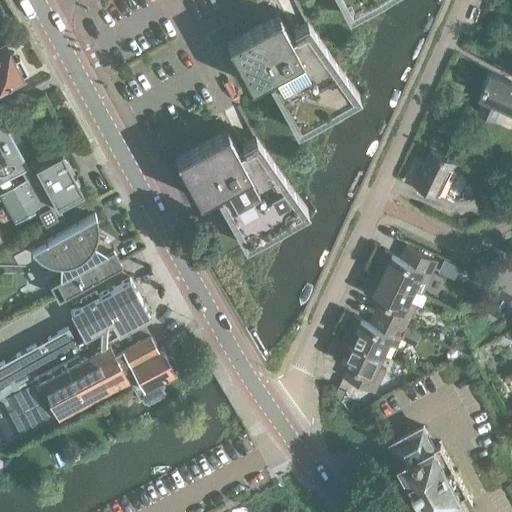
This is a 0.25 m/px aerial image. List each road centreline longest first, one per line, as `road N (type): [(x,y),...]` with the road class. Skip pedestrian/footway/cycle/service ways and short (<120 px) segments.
road 1 (secondary): [(280,418),(43,2)]
road 2 (residential): [(280,418),(465,0)]
road 3 (unclassified): [(296,442),(162,511)]
